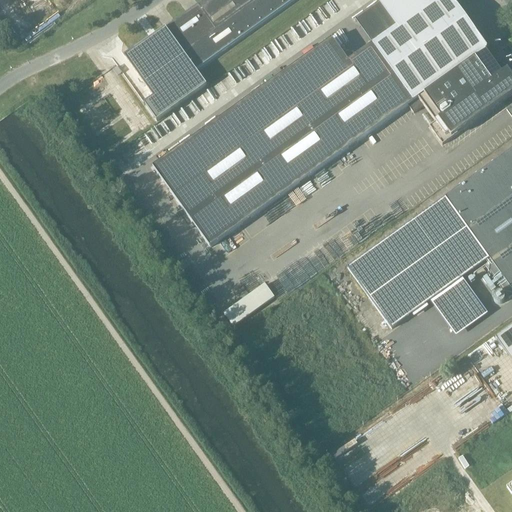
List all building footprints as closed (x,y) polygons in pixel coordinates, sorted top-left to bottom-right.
[(205,0),(125,58),(155,99),(145,106),(157,122),(207,86),(196,71),(295,0),(205,0)] [(274,82),(153,168),(210,248),(331,162),(411,104),(486,51),(487,50),(451,0),(383,0),(379,3),(354,21),(372,45),(348,62),(332,40),(274,82)] [(486,51),(411,104),(417,112),(427,105),(438,121),(429,127),(442,146),(511,95),(511,77),(508,71),(502,75),(486,51)] [(511,149),(445,198),(347,268),(391,329),(489,259),(492,262),(485,267),(509,300),(511,297),(511,149)] [(289,228),(284,231),(291,241),(296,237),(289,228)] [(278,239),(274,242),(280,249),(284,245),(278,239)] [(300,245),(295,248),(301,256),(305,253),(300,245)] [(290,265),(295,261),(288,252),(283,256),(290,265)] [(477,273),(480,278),(485,273),(482,269),(477,273)] [(241,325),(279,301),(271,288),(232,312),(241,325)] [(502,294),(499,294),(496,294),(495,296),(494,298),(494,301),(495,303),(497,305),(499,305),(502,305),(504,303),(505,301),(505,298),(504,296),(502,294)] [(511,327),(495,339),(511,362),(511,327)]
